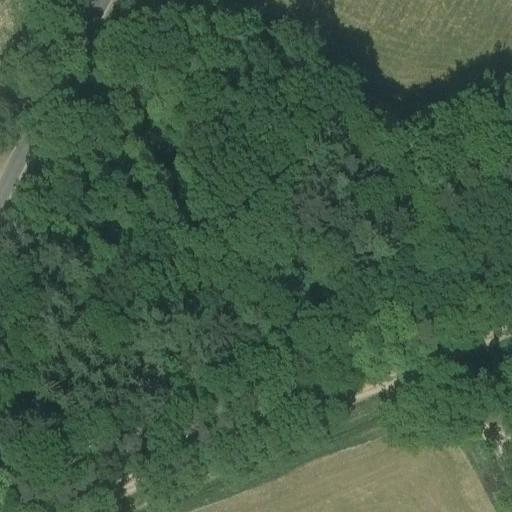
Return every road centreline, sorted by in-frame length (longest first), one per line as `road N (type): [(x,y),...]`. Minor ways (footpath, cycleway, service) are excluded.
road 1 (track): [(73,511),(511,328)]
road 2 (tertiary): [(0,195),(103,0)]
